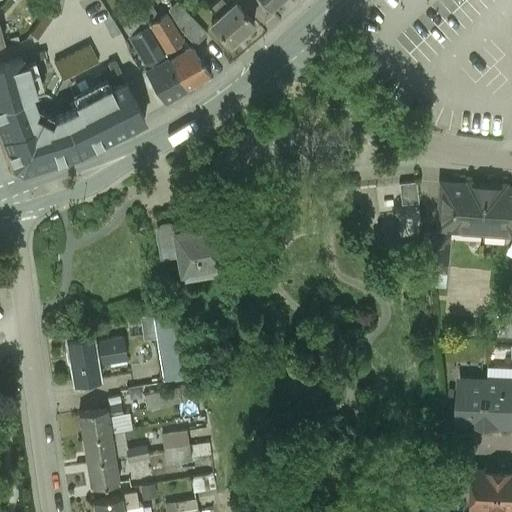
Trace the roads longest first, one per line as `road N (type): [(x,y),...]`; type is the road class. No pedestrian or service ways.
road 1 (residential): [(55,511),(6,203)]
road 2 (unclassified): [(293,43),(366,120),(434,151),(511,161)]
road 3 (secondary): [(293,43),(200,117),(112,162)]
road 4 (residential): [(209,394),(233,511)]
